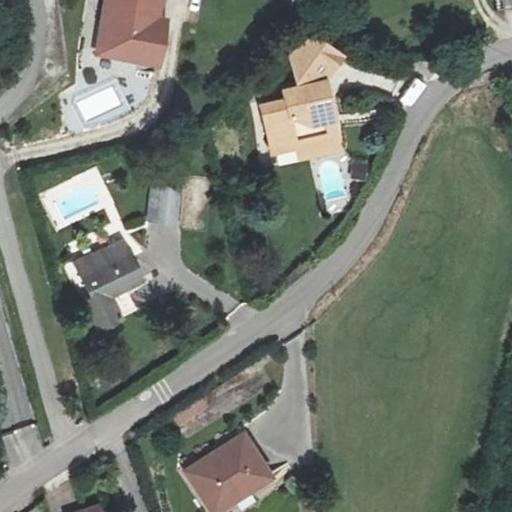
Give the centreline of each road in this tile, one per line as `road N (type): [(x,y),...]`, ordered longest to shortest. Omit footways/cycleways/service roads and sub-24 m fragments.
road 1 (residential): [(109,427),(328,272),(367,231),(426,109),(478,58),(511,47)]
road 2 (residential): [(0,501),(109,427)]
